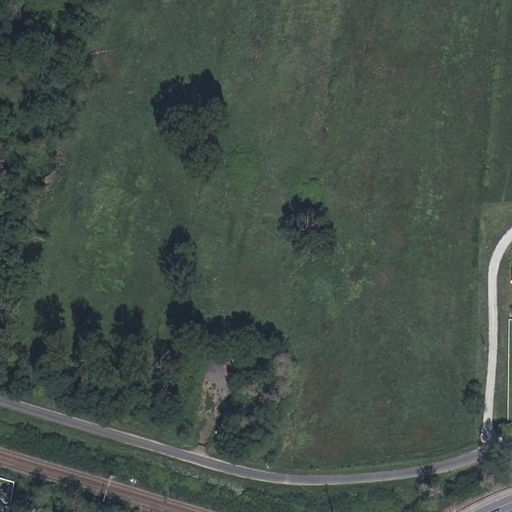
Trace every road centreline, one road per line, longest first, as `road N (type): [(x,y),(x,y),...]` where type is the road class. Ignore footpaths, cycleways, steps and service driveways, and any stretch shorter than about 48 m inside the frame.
road 1 (residential): [(511,443),(427,469),(300,479),(227,467),(0,395)]
road 2 (unknown): [(494,449),(499,265),(511,245)]
